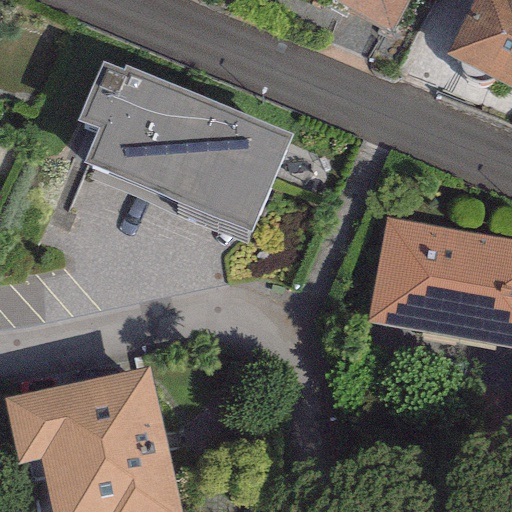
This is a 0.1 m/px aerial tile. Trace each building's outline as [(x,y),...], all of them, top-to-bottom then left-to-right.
[(408,0),(325,0),(391,34),(408,0)] [(511,0),(472,0),(444,55),(511,89),(511,0)] [(121,71),(100,62),(76,120),(96,128),(81,164),(249,232),(289,135),(122,67),(121,71)] [(511,240),(384,218),(365,324),(511,349),(511,240)] [(179,511),(147,367),(1,399),(16,465),(25,463),(35,511),(179,511)]
